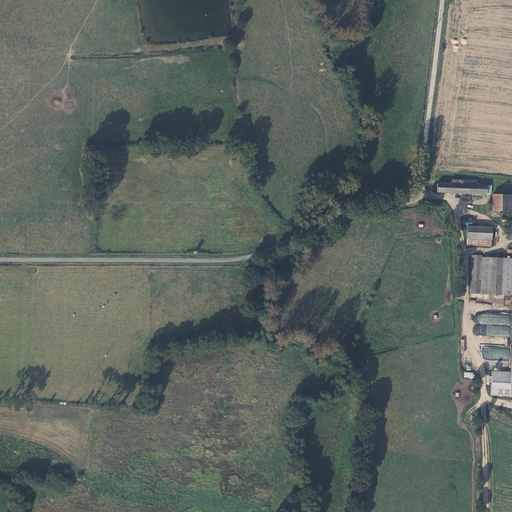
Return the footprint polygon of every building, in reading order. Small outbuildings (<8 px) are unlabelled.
[(465,186),(451,184),(435,183),(435,192),(484,195),(485,191),(488,191),(489,185),(475,184),(475,181),(472,181),(472,179),(465,179),(465,180),(465,186)] [(507,210),(508,195),(493,194),(492,215),(499,216),(500,210),(507,210)] [(470,227),(469,238),(490,239),(490,228),(470,227)] [(474,291),(483,292),(485,255),(485,253),(476,253),(474,291)] [(485,255),(483,292),(505,294),(507,256),(485,255)] [(511,313),(509,370),(491,370),(490,394),(511,394),(511,313)] [(483,357),(495,359),(495,355),(493,354),(494,348),(484,347),(483,357)]
